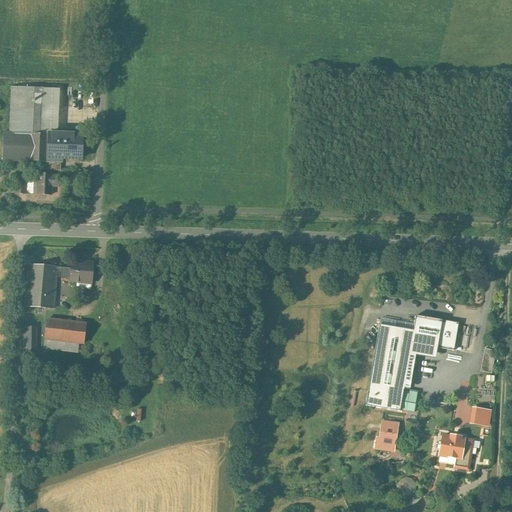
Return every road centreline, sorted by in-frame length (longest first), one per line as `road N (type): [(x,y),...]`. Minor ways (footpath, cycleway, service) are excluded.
road 1 (tertiary): [(94,232),(511,245)]
road 2 (track): [(499,511),(509,260),(496,244)]
road 3 (unclassified): [(94,232),(107,0)]
